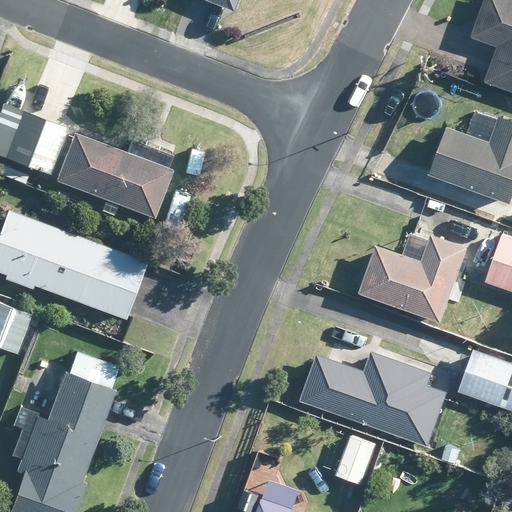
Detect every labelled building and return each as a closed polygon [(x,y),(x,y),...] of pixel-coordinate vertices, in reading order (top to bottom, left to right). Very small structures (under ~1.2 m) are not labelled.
[(210,0),(235,10),(237,11),(241,0),(210,0)] [(511,0),(488,0),(482,17),(476,32),(503,42),(489,78),(511,85),(511,0)] [(33,164),(44,168),(52,171),(70,123),(64,121),(28,107),(6,99),(5,104),(0,115),(0,148),(8,152),(7,155),(33,164)] [(437,171),(511,197),(511,114),(505,113),(503,118),(496,138),(471,128),(454,122),(437,171)] [(127,145),(109,138),(78,126),(59,175),(158,214),(177,164),(171,163),(176,150),(175,150),(136,134),(133,141),(131,146),(127,145)] [(129,313),(146,268),(150,257),(12,205),(0,236),(0,265),(10,269),(9,273),(37,284),(38,279),(129,313)] [(447,317),(461,278),(474,242),(438,229),(436,235),(416,227),(408,249),(383,240),(366,288),(447,317)] [(511,284),(511,231),(508,230),(491,277),(511,284)] [(0,302),(5,305),(9,294),(0,290),(0,302)] [(0,325),(0,342),(15,348),(20,349),(34,310),(10,301),(0,325)] [(464,386),(511,403),(511,356),(480,344),(477,352),(464,386)] [(115,398),(119,385),(114,382),(121,362),(80,348),(72,367),(69,366),(66,375),(52,414),(32,407),(23,404),(16,421),(25,423),(22,431),(15,451),(24,455),(20,466),(29,469),(13,511),(77,511),(90,478),(86,476),(104,428),(115,398)] [(448,368),(432,365),(336,349),(328,400),(327,404),(439,422),(444,392),(448,368)] [(354,475),(359,478),(365,480),(380,440),(356,431),(340,471),(344,471),(349,474),(354,475)] [(268,492),(261,511),(308,511),(296,508),(298,503),(268,492)]
